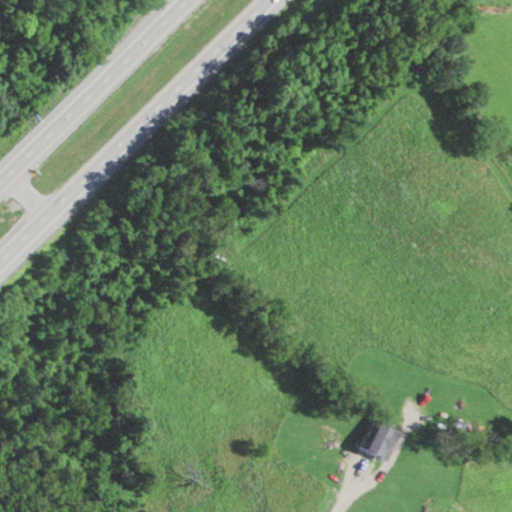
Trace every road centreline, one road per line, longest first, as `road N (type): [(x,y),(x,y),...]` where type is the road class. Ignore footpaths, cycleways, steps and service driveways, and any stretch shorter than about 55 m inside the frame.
road 1 (motorway): [(0,274),(283,0)]
road 2 (motorway): [(185,0),(0,182)]
